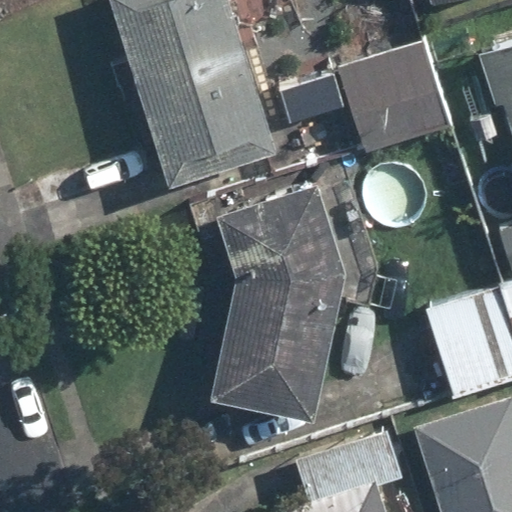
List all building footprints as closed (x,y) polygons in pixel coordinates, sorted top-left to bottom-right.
[(232,0),(117,0),(173,176),(278,144),(232,0)] [(422,29),(336,56),(364,147),(450,120),(422,29)] [(507,278),(511,276),(511,36),(487,44),(511,123),(511,213),(490,221),(507,278)] [(277,86),(289,121),(345,101),(332,66),(277,86)] [(315,179),(218,210),(234,274),(213,389),(316,412),(346,273),(315,179)] [(511,375),(511,293),(507,278),(422,304),(449,394),(511,375)] [(434,511),(511,511),(511,390),(408,421),(434,511)] [(292,451),(308,501),(275,511),(387,511),(376,478),(410,467),(393,417),(292,451)]
